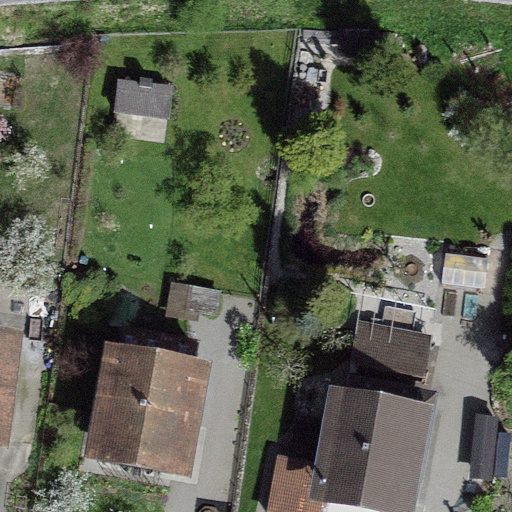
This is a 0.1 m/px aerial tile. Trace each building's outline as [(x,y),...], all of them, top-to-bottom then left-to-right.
[(171,92),(119,85),(115,111),(168,119),(171,92)] [(218,295),(193,290),(190,310),(214,314),(218,295)] [(429,343),(358,329),(351,364),(422,378),(429,343)] [(196,351),(123,338),(102,453),(175,466),(196,351)] [(418,397),(348,384),(332,472),(279,463),(270,511),(324,511),(328,495),(398,508),(418,397)]
